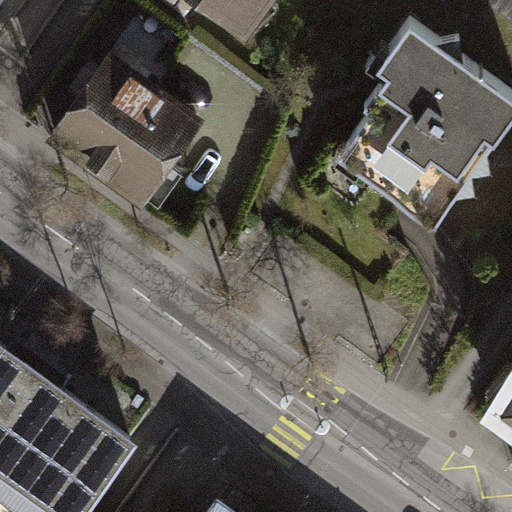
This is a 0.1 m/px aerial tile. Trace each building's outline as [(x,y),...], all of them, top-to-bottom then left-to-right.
[(0,0),(0,14),(10,0),(0,0)] [(296,0),(203,0),(264,45),(296,0)] [(511,0),(484,0),(511,18),(511,0)] [(440,47),(409,24),(370,75),(389,89),(371,112),(374,115),(363,131),(366,133),(354,149),(360,154),(350,167),(431,228),(451,202),(468,201),(468,180),(484,179),(483,159),(493,146),(497,149),(511,128),(511,101),(457,60),(456,45),(440,47)] [(124,49),(61,133),(154,203),(217,119),(124,49)] [(77,511),(133,436),(0,342),(0,488),(32,511),(58,511),(62,508),(68,511),(77,511)] [(511,391),(500,408),(511,416),(511,391)] [(236,511),(220,500),(210,511),(236,511)]
